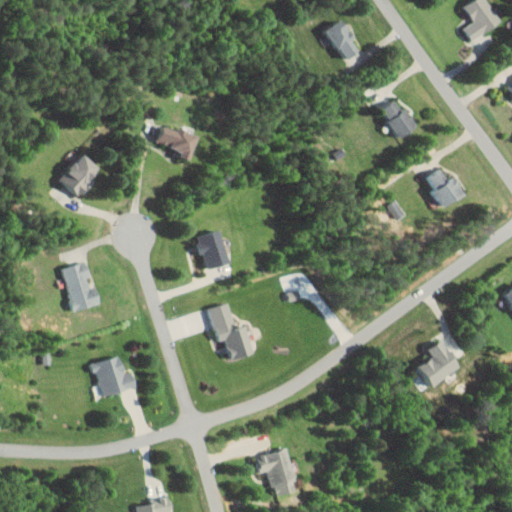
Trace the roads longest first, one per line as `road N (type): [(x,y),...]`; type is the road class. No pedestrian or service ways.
road 1 (residential): [(0,451),(116,450),(282,396),(511,231)]
road 2 (residential): [(135,234),(218,511)]
road 3 (residential): [(381,0),(511,180)]
